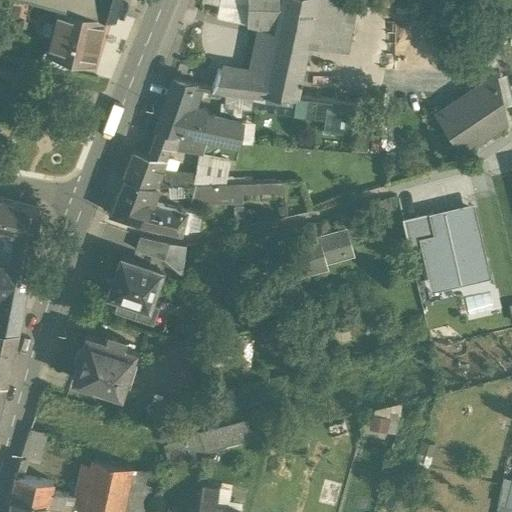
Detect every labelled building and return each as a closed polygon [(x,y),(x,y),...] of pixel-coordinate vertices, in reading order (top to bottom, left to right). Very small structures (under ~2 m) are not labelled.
[(33,0),(34,0),(60,7),(103,18),(113,20),(118,1),(111,0),(33,0)] [(280,0),(279,7),(274,30),(307,38),(315,0),(280,0)] [(315,0),(307,38),(339,42),(347,0),(315,0)] [(279,7),(247,6),(246,24),(259,27),(274,30),(279,7)] [(103,18),(60,7),(58,21),(99,32),(103,18)] [(99,32),(58,21),(57,23),(60,24),(57,36),(49,34),(45,51),(88,62),(91,47),(95,48),(99,32)] [(274,30),(259,27),(249,75),(264,77),(262,92),(295,96),(295,95),(299,78),(307,38),(274,30)] [(249,75),(219,71),(213,88),(226,90),(252,93),(261,94),(262,92),(264,77),(249,75)] [(464,94),(436,113),(447,130),(453,126),(466,146),(498,124),(490,113),(500,106),(493,78),(465,96),(464,94)] [(212,87),(173,79),(155,129),(156,128),(175,135),(176,132),(198,136),(205,115),(206,112),(194,109),(200,87),(211,89),(212,87)] [(252,93),(226,90),(224,107),(250,110),(252,93)] [(240,123),(205,115),(198,136),(206,137),(225,140),(237,142),(240,123)] [(155,129),(147,152),(133,149),(121,177),(151,184),(175,184),(178,184),(178,177),(179,174),(156,170),(166,142),(202,151),(206,137),(198,136),(176,132),(175,135),(156,128),(155,129)] [(218,168),(199,165),(196,175),(195,181),(196,181),(214,181),(218,168)] [(196,175),(188,174),(187,184),(194,183),(195,181),(196,175)] [(151,184),(121,177),(115,191),(108,212),(137,221),(173,230),(178,207),(145,199),(151,184)] [(194,183),(190,195),(190,204),(240,205),(241,194),(283,193),(283,180),(214,181),(196,181),(195,181),(194,183)] [(38,208),(0,197),(0,230),(15,234),(34,239),(38,208)] [(472,204),(433,213),(440,247),(423,251),(431,290),(488,278),(472,204)] [(189,210),(178,207),(173,230),(184,230),(185,225),(188,212),(189,210)] [(188,212),(185,225),(190,227),(194,213),(188,212)] [(410,253),(423,251),(440,247),(433,213),(402,220),(410,253)] [(318,242),(300,248),(304,269),(324,264),(324,261),(349,254),(343,229),(317,237),(318,242)] [(34,239),(15,234),(11,256),(8,267),(29,270),(34,239)] [(170,241),(138,234),(134,249),(162,261),(178,273),(182,272),(185,243),(170,241)] [(11,256),(0,254),(0,265),(8,267),(11,256)] [(159,270),(120,256),(107,292),(117,296),(112,309),(147,322),(153,306),(147,304),(159,270)] [(28,271),(0,268),(0,293),(4,294),(24,293),(28,271)] [(24,293),(4,294),(1,310),(21,310),(24,293)] [(21,310),(1,310),(0,313),(0,330),(17,332),(21,310)] [(0,330),(0,360),(10,362),(17,332),(0,330)] [(103,339),(86,334),(81,349),(76,351),(73,358),(76,363),(71,378),(90,384),(91,386),(91,388),(93,389),(95,390),(97,390),(99,389),(100,388),(119,394),(122,383),(128,385),(135,362),(130,360),(133,349),(116,343),(118,337),(105,332),(103,339)] [(185,359),(183,365),(176,363),(165,398),(187,405),(193,403),(194,399),(190,398),(192,391),(189,390),(192,382),(188,380),(194,362),(185,359)] [(10,362),(0,360),(0,383),(6,384),(10,362)] [(376,403),(376,426),(401,426),(401,403),(376,403)] [(166,460),(267,434),(263,417),(162,442),(166,460)] [(328,428),(331,441),(346,438),(342,424),(328,428)] [(37,465),(47,435),(28,430),(19,460),(37,465)] [(119,511),(129,465),(94,457),(87,488),(82,511),(85,511),(119,511)] [(149,511),(155,470),(129,465),(119,511),(149,511)] [(69,494),(51,491),(52,482),(15,475),(10,499),(45,503),(71,509),(74,495),(69,494)] [(511,504),(511,476),(500,476),(498,503),(511,504)] [(239,511),(240,508),(215,503),(218,485),(200,482),(194,511),(239,511)] [(87,488),(76,485),(75,490),(74,495),(71,509),(82,511),(87,488)] [(43,511),(45,503),(10,499),(8,511),(43,511)]
